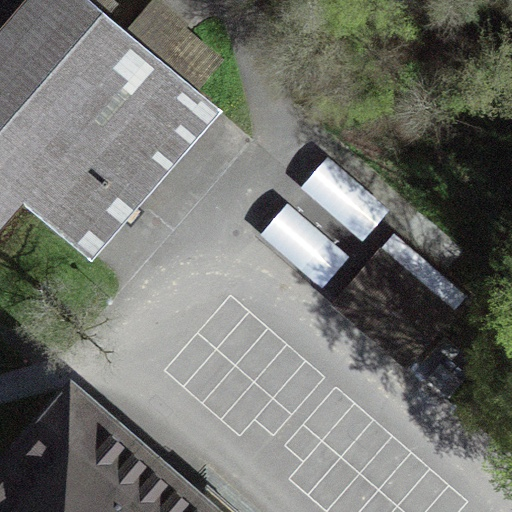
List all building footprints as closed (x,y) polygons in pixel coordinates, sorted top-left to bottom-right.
[(99,203),(117,219),(214,108),(213,107),(214,106),(93,0),(25,0),(0,29),(0,216),(23,190),(72,233),(99,203)] [(294,208),(274,231),(328,279),(348,256),(294,208)] [(337,299),(408,361),(449,313),(378,251),(337,299)] [(441,362),(428,378),(449,396),(462,381),(441,362)] [(209,511),(72,393),(0,476),(0,511),(209,511)]
